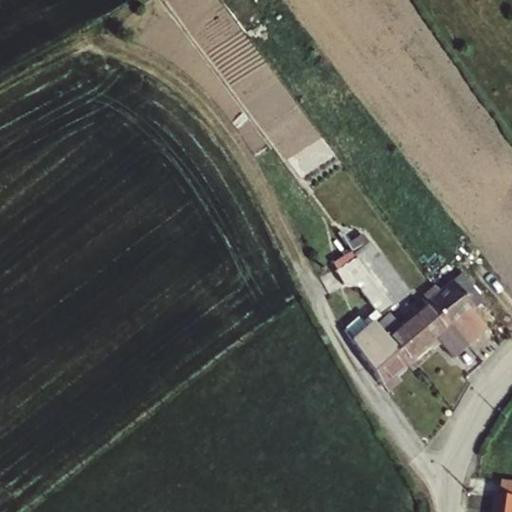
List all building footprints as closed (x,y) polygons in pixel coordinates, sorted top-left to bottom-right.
[(354,262),(365,276),(381,264),(369,249),(354,262)] [(365,276),(354,262),(349,256),(348,255),(329,269),(344,288),(355,288),(374,311),(364,318),(369,325),(353,338),(382,385),(406,364),(395,352),(385,339),(372,322),(390,307),(365,276)] [(390,307),(406,295),(381,264),(365,276),(390,307)] [(468,311),(479,301),(467,289),(457,277),(437,294),(427,303),(448,328),(463,347),(484,329),(468,311)] [(448,328),(427,303),(385,339),(395,352),(406,364),(434,341),(449,359),(463,347),(448,328)] [(347,326),(353,338),(369,325),(364,318),(362,315),(347,326)] [(469,350),(467,352),(477,364),(488,354),(478,342),(469,350)] [(511,511),(511,498),(496,497),(494,511),(511,511)]
